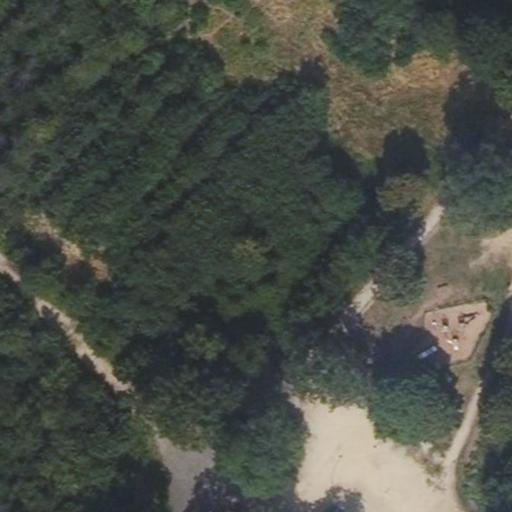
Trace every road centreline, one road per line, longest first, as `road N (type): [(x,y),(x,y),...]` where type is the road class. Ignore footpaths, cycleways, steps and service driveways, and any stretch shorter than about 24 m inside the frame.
road 1 (track): [(191,469),(363,293),(511,124)]
road 2 (track): [(191,469),(0,268)]
road 3 (track): [(488,511),(453,455),(511,292)]
